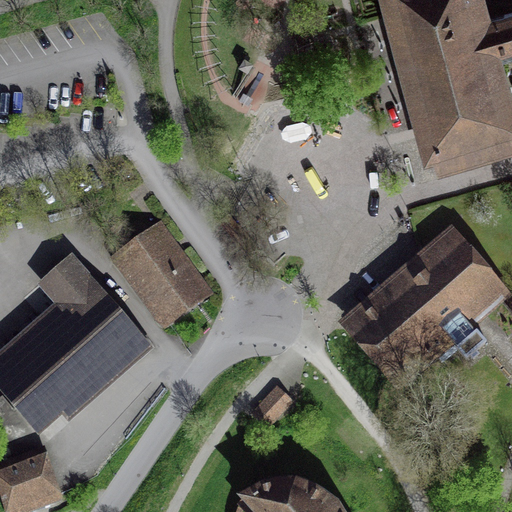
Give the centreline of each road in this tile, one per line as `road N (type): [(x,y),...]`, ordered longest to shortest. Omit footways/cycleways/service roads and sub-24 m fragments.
road 1 (residential): [(110,511),(252,305)]
road 2 (residential): [(145,138),(155,171),(206,251),(252,305)]
